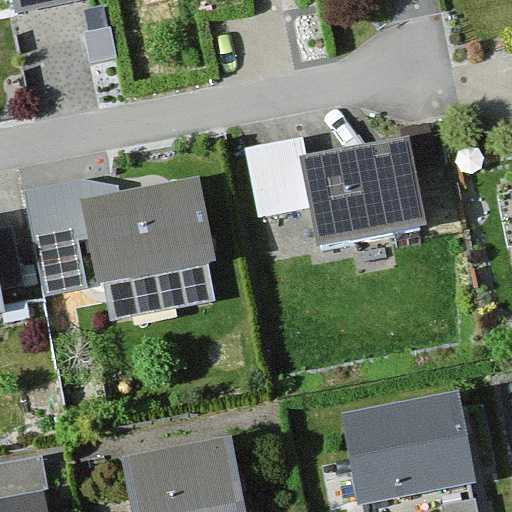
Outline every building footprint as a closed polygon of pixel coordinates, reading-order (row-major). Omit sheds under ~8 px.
[(17,0),(21,22),(85,11),(82,0),(17,0)] [(327,259),(436,238),(420,156),(315,176),(310,149),(250,161),(264,232),(287,228),(293,256),(325,250),(327,259)] [(91,301),(71,198),(34,205),(53,308),(91,301)] [(213,199),(94,218),(108,301),(226,281),(213,199)] [(0,234),(0,328),(16,325),(0,234)] [(360,511),(383,511),(486,496),(472,408),(347,428),(360,511)] [(131,511),(259,511),(251,456),(126,475),(131,511)] [(67,511),(66,502),(0,511),(67,511)]
